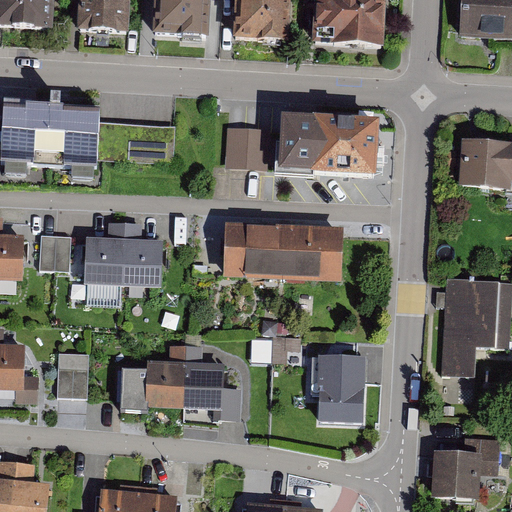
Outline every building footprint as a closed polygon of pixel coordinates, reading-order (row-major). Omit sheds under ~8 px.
[(54,0),(0,0),(0,36),(52,40),(54,0)] [(128,0),(74,0),(73,41),(126,43),(128,0)] [(208,0),(153,0),(150,45),(204,49),(208,0)] [(284,0),(229,0),(226,52),(280,56),(284,0)] [(385,0),(312,0),(310,53),(383,56),(385,0)] [(511,0),(458,0),(457,46),(511,48),(511,0)] [(3,142),(2,168),(34,169),(34,173),(65,175),(65,171),(98,173),(98,162),(99,147),(99,145),(100,126),(100,125),(101,117),(5,112),(4,121),(3,140),(3,142)] [(99,147),(98,162),(174,166),(176,129),(100,125),(99,145),(99,147)] [(372,132),(277,127),(274,185),(369,189),(372,132)] [(273,136),(233,134),(232,176),(272,177),(273,136)] [(511,152),(460,149),(457,197),(508,200),(509,190),(511,189),(511,152)] [(0,290),(21,291),(24,245),(6,244),(8,226),(0,225),(0,290)] [(109,244),(87,243),(85,290),(124,292),(126,228),(109,227),(109,244)] [(164,246),(143,245),(143,229),(126,228),(124,292),(162,293),(164,246)] [(341,238),(223,234),(221,288),(339,292),(341,238)] [(511,331),(511,288),(451,285),(445,382),(475,384),(477,353),(511,355),(511,331)] [(0,400),(21,402),(24,356),(7,355),(8,336),(0,335),(0,400)] [(285,342),(254,344),(255,365),(286,363),(285,342)] [(170,368),(146,367),(143,414),(219,419),(222,373),(204,372),(206,353),(171,351),(170,368)] [(60,401),(91,402),(92,356),(60,356),(60,401)] [(368,365),(317,363),(315,430),(366,432),(368,365)] [(467,461),(432,459),(430,507),(479,510),(480,481),(500,482),(502,446),(468,444),(467,461)] [(0,482),(0,511),(49,511),(51,493),(34,492),(35,474),(1,472),(0,482)] [(177,511),(178,505),(102,498),(101,511),(177,511)]
